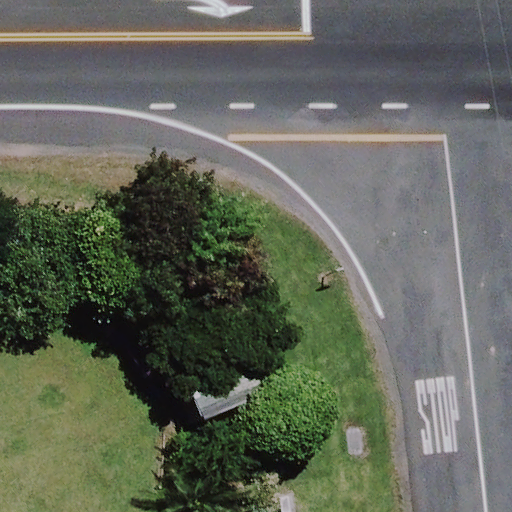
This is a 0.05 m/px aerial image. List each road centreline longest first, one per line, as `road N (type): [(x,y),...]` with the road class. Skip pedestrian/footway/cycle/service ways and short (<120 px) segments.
road 1 (unclassified): [(490,511),(444,143),(440,2)]
road 2 (primary): [(0,2),(440,2)]
